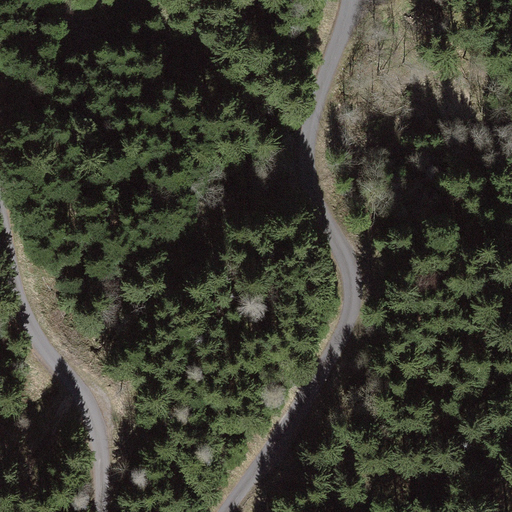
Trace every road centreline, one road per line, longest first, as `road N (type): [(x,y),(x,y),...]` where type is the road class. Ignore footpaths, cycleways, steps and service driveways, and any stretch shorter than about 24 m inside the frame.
road 1 (track): [(350,0),(314,108),(307,157),(348,267),(353,303),(325,368),(225,511)]
road 2 (track): [(102,511),(93,421),(27,321),(0,205)]
